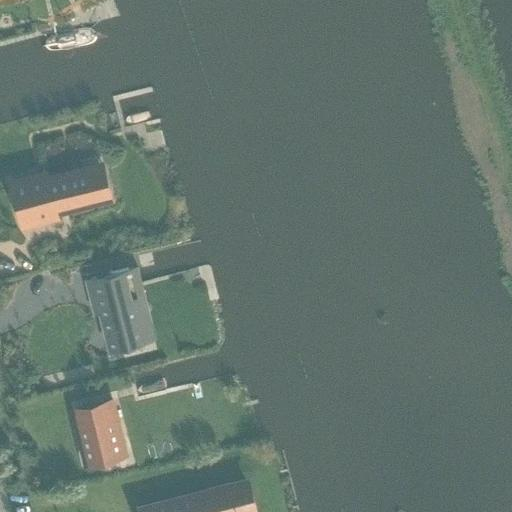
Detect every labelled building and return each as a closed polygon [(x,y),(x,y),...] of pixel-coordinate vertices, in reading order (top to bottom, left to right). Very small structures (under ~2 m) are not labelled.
[(46,174),(12,183),(21,217),(35,213),(37,221),(57,216),(54,206),(94,196),(87,170),(47,180),(46,174)] [(137,267),(86,280),(90,297),(98,295),(112,349),(142,341),(124,272),(138,269),(137,267)] [(55,352),(66,350),(61,323),(50,326),(55,352)] [(85,418),(77,420),(88,463),(123,455),(123,454),(115,455),(107,424),(115,422),(112,408),(114,407),(112,399),(82,407),(85,418)] [(236,511),(230,486),(140,509),(140,511),(236,511)]
